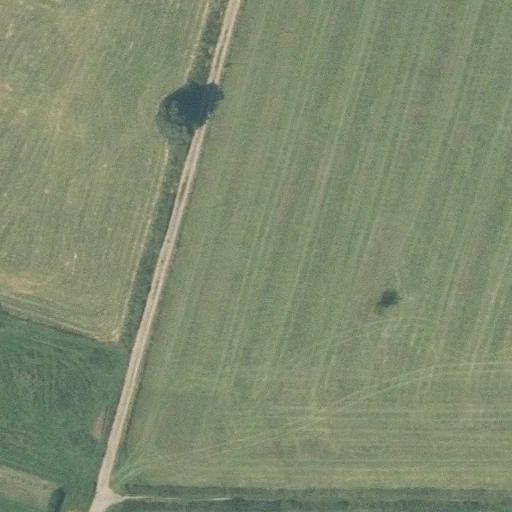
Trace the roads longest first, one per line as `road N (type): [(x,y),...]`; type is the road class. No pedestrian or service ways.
road 1 (track): [(96,501),(233,0)]
road 2 (track): [(511,499),(96,501)]
